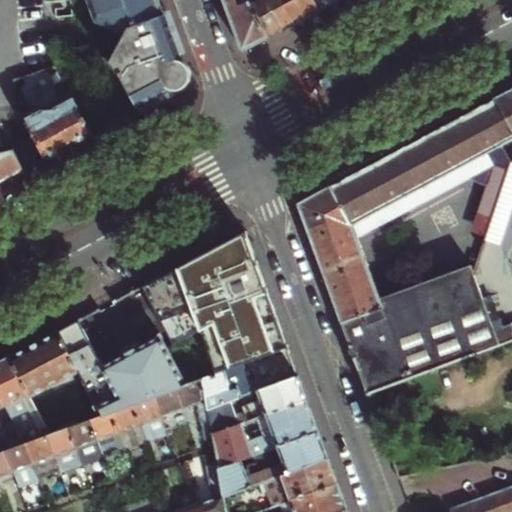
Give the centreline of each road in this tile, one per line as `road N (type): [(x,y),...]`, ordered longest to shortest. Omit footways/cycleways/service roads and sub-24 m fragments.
road 1 (residential): [(251,157),(380,511)]
road 2 (secondary): [(251,157),(511,19)]
road 3 (secondary): [(0,293),(251,157)]
road 4 (secondary): [(237,125),(0,251)]
road 5 (secondary): [(470,0),(237,125)]
road 6 (residential): [(189,0),(237,125)]
